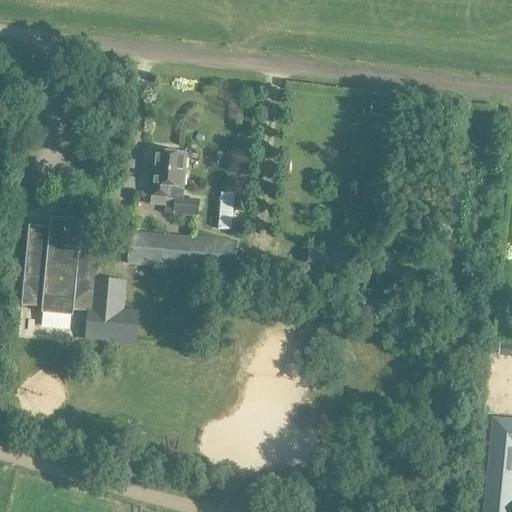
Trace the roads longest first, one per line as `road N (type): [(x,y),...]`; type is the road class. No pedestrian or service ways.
road 1 (track): [(511,92),(0,32)]
road 2 (track): [(0,452),(137,495)]
